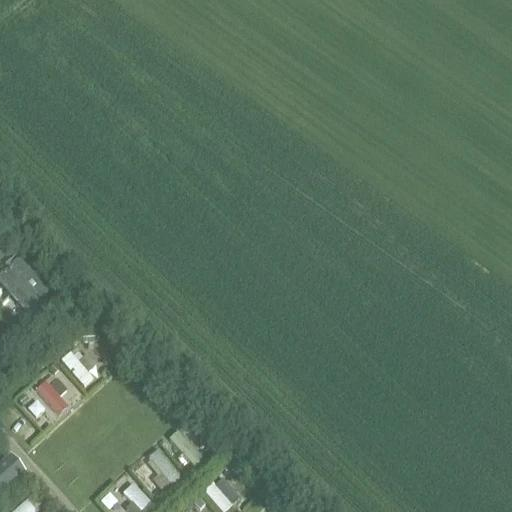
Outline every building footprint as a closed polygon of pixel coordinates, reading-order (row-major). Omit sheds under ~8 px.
[(0,240),(0,249),(3,253),(3,252),(5,254),(11,249),(8,247),(9,247),(1,239),(0,240)] [(42,305),(46,301),(43,297),(48,293),(26,269),(15,279),(8,271),(0,278),(0,287),(37,328),(51,315),(42,305)] [(62,309),(69,302),(61,295),(54,302),(62,309)] [(84,342),(95,342),(95,334),(83,334),(84,342)] [(73,351),(62,360),(88,390),(99,381),(73,351)] [(49,371),(54,375),(61,369),(56,364),(49,371)] [(75,411),(65,398),(63,399),(50,382),(40,389),(63,420),(75,411)] [(23,398),(17,403),(21,407),(27,403),(23,398)] [(187,439),(178,447),(198,468),(207,460),(187,439)] [(149,470),(144,476),(166,499),(188,478),(160,448),(143,464),(149,470)] [(0,463),(0,493),(23,473),(8,456),(0,463)] [(232,469),(225,476),(230,481),(237,475),(232,469)] [(216,481),(206,489),(223,511),(232,511),(237,508),(216,481)] [(124,494),(140,511),(150,511),(156,507),(135,484),(124,494)] [(40,511),(31,500),(15,511),(40,511)] [(193,506),(199,511),(205,507),(199,501),(193,506)]
